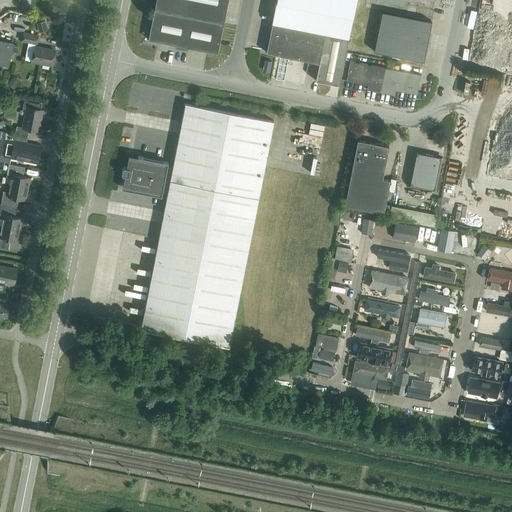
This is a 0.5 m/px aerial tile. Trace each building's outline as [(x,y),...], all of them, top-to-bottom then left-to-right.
[(154,0),(147,39),(177,45),(217,53),(223,23),(227,0),(154,0)] [(272,22),(348,38),(355,0),(276,0),(276,1),(275,1),(271,22),(272,22)] [(381,11),(373,51),(423,61),(432,21),(381,11)] [(348,38),(272,22),(266,52),(319,63),(315,80),(339,85),(348,38)] [(22,41),(36,44),(38,36),(24,33),(22,41)] [(0,64),(9,66),(13,42),(0,39),(0,64)] [(32,61),(51,65),(54,50),(35,46),(32,61)] [(417,95),(421,75),(350,61),(346,80),(362,84),(363,82),(368,83),(367,89),(380,92),(394,95),(395,89),(401,90),(401,91),(417,95)] [(469,97),(471,85),(464,84),(462,96),(469,97)] [(122,169),(121,172),(121,173),(122,174),(123,175),(124,175),(122,188),(161,196),(162,194),(167,195),(140,329),(229,346),(273,121),(185,103),(173,163),(128,154),(126,167),(125,167),(124,167),(123,167),(123,168),(122,168),(122,169)] [(17,126),(15,134),(28,136),(29,129),(38,131),(43,110),(26,107),(22,127),(17,126)] [(28,136),(15,134),(2,131),(0,141),(0,161),(10,163),(11,157),(37,163),(40,146),(26,144),(28,136)] [(357,139),(344,205),(384,213),(390,180),(382,178),(389,146),(357,139)] [(444,155),(414,149),(407,187),(436,193),(444,155)] [(447,150),(446,159),(454,161),(455,152),(447,150)] [(11,178),(10,185),(28,189),(30,177),(23,176),(24,167),(9,164),(6,177),(11,178)] [(28,189),(10,185),(8,192),(3,191),(2,195),(1,204),(16,207),(18,202),(18,199),(26,200),(28,189)] [(0,218),(3,219),(1,226),(20,229),(23,228),(24,223),(22,220),(22,218),(14,216),(16,207),(1,204),(0,203),(0,218)] [(437,214),(391,205),(389,217),(434,226),(437,214)] [(471,211),(459,211),(458,222),(471,223),(471,211)] [(361,233),(371,234),(373,220),(363,219),(361,233)] [(415,242),(418,226),(395,222),(392,237),(415,242)] [(0,232),(0,247),(8,249),(10,239),(17,241),(20,229),(1,226),(0,233),(0,232)] [(441,229),(437,250),(451,252),(455,231),(441,229)] [(453,252),(467,254),(468,243),(454,241),(453,252)] [(484,260),(492,250),(484,244),(477,254),(484,260)] [(390,261),(388,268),(408,272),(411,256),(380,249),(378,258),(390,261)] [(345,272),(347,263),(340,261),(337,271),(345,272)] [(426,267),(424,277),(455,283),(457,273),(440,270),(441,266),(433,264),(432,268),(426,267)] [(0,289),(5,290),(6,283),(14,285),(17,269),(0,265),(0,289)] [(511,272),(490,268),(487,281),(503,284),(502,289),(511,290),(511,272)] [(383,290),(382,295),(390,296),(390,292),(405,295),(408,277),(371,271),(368,288),(383,290)] [(420,292),(419,301),(448,307),(450,298),(438,295),(439,291),(427,289),(426,293),(420,292)] [(502,309),(511,310),(511,299),(490,295),(489,301),(503,304),(502,309)] [(382,319),(390,321),(391,316),(399,318),(401,307),(367,301),(365,311),(383,314),(382,319)] [(0,316),(0,317),(7,318),(9,306),(0,304),(0,316)] [(421,309),(418,322),(445,327),(448,314),(421,309)] [(485,326),(503,329),(504,322),(487,318),(485,326)] [(328,328),(319,326),(318,332),(326,334),(328,328)] [(357,328),(356,336),(389,342),(391,334),(357,328)] [(482,337),(480,347),(502,351),(504,342),(482,337)] [(324,340),(322,348),(334,350),(336,342),(324,340)] [(415,341),(414,347),(440,352),(441,346),(415,341)] [(390,361),(392,354),(360,347),(359,354),(390,361)] [(332,361),(334,353),(319,349),(317,357),(332,361)] [(419,379),(429,381),(431,374),(441,376),(445,359),(410,352),(406,369),(421,372),(419,379)] [(391,368),(357,360),(354,374),(388,381),(391,368)] [(475,372),(490,375),(491,366),(477,364),(475,372)] [(394,383),(406,386),(409,373),(396,371),(394,383)] [(470,378),(467,393),(498,400),(501,384),(470,378)] [(410,386),(417,387),(418,380),(411,379),(410,386)] [(496,407),(468,401),(465,413),(481,416),(480,420),(489,421),(490,417),(494,418),(496,407)]
